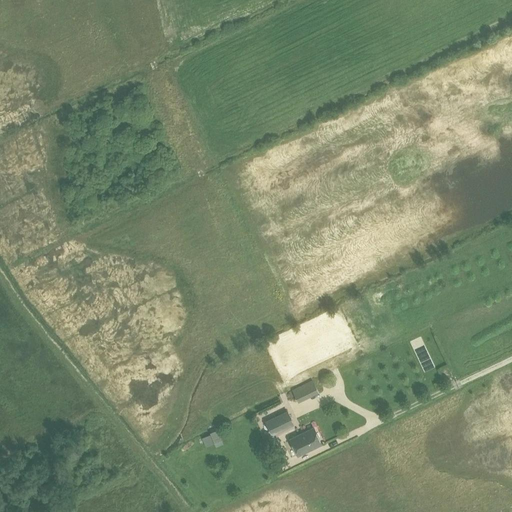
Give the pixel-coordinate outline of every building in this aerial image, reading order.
[(288,382),(363,352),(345,309),(268,340),(281,373),(296,367),(299,375),(287,379),(288,382)] [(319,391),(315,383),(314,380),(294,390),(295,392),(299,401),(319,391)] [(294,424),(287,411),(266,422),(271,432),(283,426),(285,428),(294,424)] [(290,438),(298,455),(322,443),(314,427),(290,438)] [(220,428),(213,430),(214,434),(205,437),(209,448),(225,442),(220,428)]
